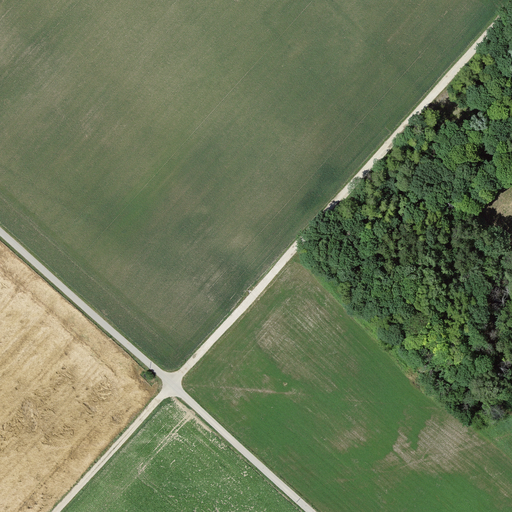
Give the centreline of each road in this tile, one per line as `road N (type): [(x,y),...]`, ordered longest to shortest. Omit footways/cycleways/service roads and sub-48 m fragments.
road 1 (track): [(56,511),(511,10)]
road 2 (track): [(0,230),(310,511)]
